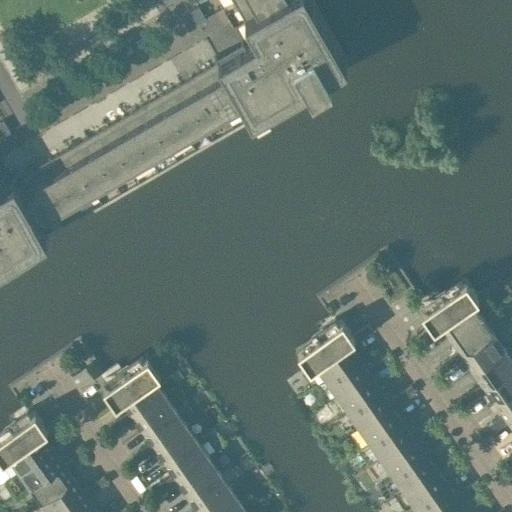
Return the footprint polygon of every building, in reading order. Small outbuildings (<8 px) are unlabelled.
[(0,262),(346,62),(310,0),(233,0),(255,37),(245,43),(242,39),(240,40),(243,45),(219,59),(216,53),(216,54),(214,55),(217,59),(0,185),(0,262)] [(198,5),(190,11),(197,23),(205,18),(198,5)] [(0,120),(0,133),(1,136),(10,131),(3,119),(0,120)] [(471,299),(472,300),(478,296),(465,278),(421,310),(433,328),(439,323),(438,322),(471,299)] [(439,323),(450,338),(482,315),(472,300),(471,299),(438,322),(439,323)] [(493,331),(482,315),(450,338),(458,350),(461,354),(493,331)] [(348,339),(349,340),(355,336),(342,318),(297,350),(310,368),(316,363),(315,362),(348,339)] [(372,330),(368,323),(356,331),(361,338),(372,330)] [(416,336),(420,342),(432,334),(427,328),(416,336)] [(463,357),(472,369),(504,346),(493,331),(461,354),(458,350),(448,358),(452,364),(463,357)] [(316,363),(325,377),(358,354),(349,340),(348,339),(315,362),(316,363)] [(511,364),(511,357),(504,346),(472,369),(480,382),(483,385),(511,364)] [(378,360),(383,366),(393,359),(389,352),(378,360)] [(153,375),(154,376),(160,372),(147,354),(103,385),(115,403),(121,399),(120,398),(153,375)] [(325,377),(337,393),(370,370),(372,374),(383,366),(378,360),(367,367),(358,354),(325,377)] [(452,364),(448,358),(437,365),(441,372),(452,364)] [(485,389),(494,401),(511,388),(511,364),(483,385),(480,382),(470,389),(475,396),(485,389)] [(337,393),(348,409),(381,386),(372,374),(370,370),(337,393)] [(164,391),(154,376),(153,375),(120,398),(121,399),(129,410),(131,414),(164,391)] [(400,391),(405,398),(415,390),(411,384),(400,391)] [(348,409),(359,425),(392,402),(394,405),(405,398),(400,391),(389,398),(381,386),(348,409)] [(511,412),(511,388),(494,401),(503,414),(505,417),(511,412)] [(463,404),(475,396),(470,389),(459,397),(463,404)] [(129,410),(118,418),(123,425),(134,417),(142,430),(175,407),(164,391),(131,414),(129,410)] [(403,417),(394,405),(392,402),(359,425),(370,441),(403,417)] [(142,430),(151,442),(153,445),(186,422),(175,407),(142,430)] [(41,431),(41,432),(47,428),(35,410),(0,434),(0,454),(3,459),(9,455),(8,454),(41,431)] [(507,420),(511,427),(511,412),(505,417),(503,414),(492,421),(497,428),(507,420)] [(65,421),(61,415),(49,423),(54,429),(65,421)] [(422,422),(427,429),(437,422),(433,415),(422,422)] [(370,441),(381,456),(414,433),(416,437),(427,429),(422,422),(411,430),(403,417),(370,441)] [(113,432),(123,425),(118,418),(108,425),(113,432)] [(486,436),(497,428),(492,421),(481,429),(486,436)] [(151,442),(140,449),(145,456),(156,449),(164,461),(197,438),(186,422),(153,445),(151,442)] [(9,455),(19,469),(52,446),(41,432),(41,431),(8,454),(9,455)] [(381,456),(392,472),(425,449),(416,437),(414,433),(381,456)] [(208,454),(197,438),(164,461),(173,473),(175,477),(208,454)] [(81,444),(71,451),(75,458),(86,450),(81,444)] [(19,469),(30,485),(63,462),(65,465),(75,458),(71,451),(60,459),(52,446),(19,469)] [(445,454),(449,461),(460,454),(455,447),(445,454)] [(134,463),(145,456),(140,449),(130,457),(134,463)] [(392,472),(404,488),(436,465),(439,469),(449,461),(445,454),(434,462),(425,449),(392,472)] [(173,473),(162,481),(167,487),(178,480),(187,493),(219,470),(208,454),(175,477),(173,473)] [(508,467),(511,464),(511,454),(503,460),(508,467)] [(30,485),(41,501),(74,478),(65,465),(63,462),(30,485)] [(404,488),(415,504),(447,481),(439,469),(436,465),(404,488)] [(231,486),(219,470),(187,493),(196,505),(198,509),(231,486)] [(103,475),(93,483),(97,489),(108,482),(103,475)] [(41,501),(48,511),(58,511),(85,494),(87,497),(97,489),(93,483),(82,490),(74,478),(41,501)] [(467,486),(471,493),(482,485),(477,479),(467,486)] [(157,495),(167,487),(162,481),(152,488),(157,495)] [(415,504),(420,511),(436,511),(458,497),(461,500),(471,493),(467,486),(456,493),(447,481),(415,504)] [(196,505),(185,511),(200,511),(226,511),(242,501),(231,486),(198,509),(196,505)] [(58,511),(91,511),(96,509),(87,497),(85,494),(58,511)] [(436,511),(469,511),(461,500),(458,497),(436,511)] [(226,511),(249,511),(242,501),(226,511)]
